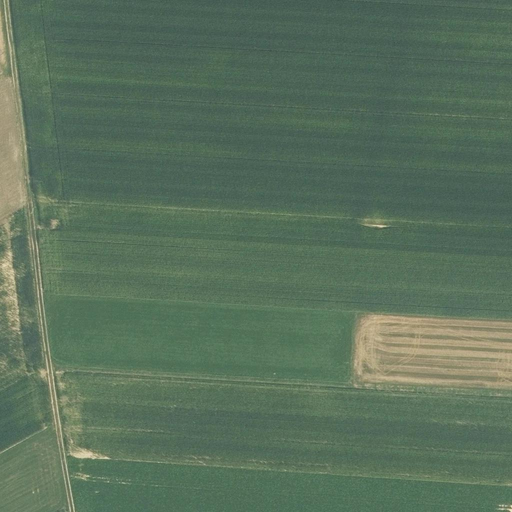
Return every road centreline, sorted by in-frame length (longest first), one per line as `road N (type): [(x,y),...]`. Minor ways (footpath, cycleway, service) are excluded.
road 1 (track): [(72,511),(6,0)]
road 2 (track): [(511,395),(50,372)]
